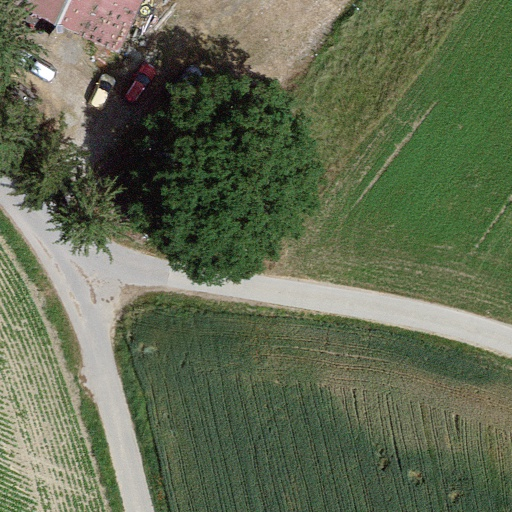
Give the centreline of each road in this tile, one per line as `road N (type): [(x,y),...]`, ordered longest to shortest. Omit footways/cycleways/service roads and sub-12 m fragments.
road 1 (track): [(69,272),(183,279),(404,311),(511,345)]
road 2 (track): [(0,187),(69,272),(139,511)]
